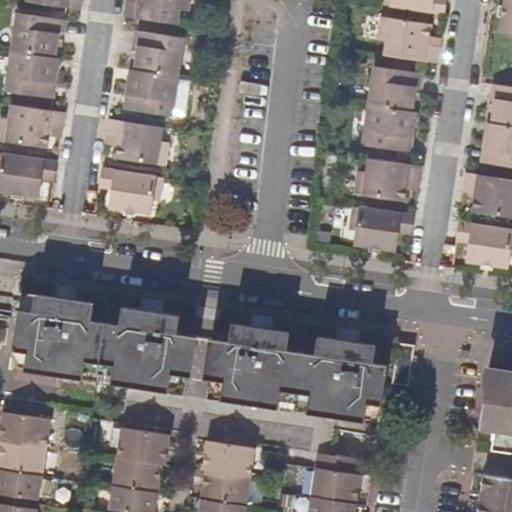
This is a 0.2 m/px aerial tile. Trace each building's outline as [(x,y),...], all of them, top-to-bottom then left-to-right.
[(129,0),(127,14),(136,15),(137,0),(129,0)] [(137,0),(136,15),(140,16),(179,22),(181,9),(189,10),(190,0),(137,0)] [(383,0),(383,2),(447,12),(448,0),(383,0)] [(511,0),(504,0),(499,32),(511,33),(511,0)] [(61,56),(67,20),(16,13),(10,49),(61,56)] [(383,53),(426,60),(429,45),(442,47),(445,25),(389,17),(381,15),(377,38),(385,39),(383,53)] [(138,31),(132,67),(179,75),(185,38),(138,31)] [(55,97),(61,56),(10,49),(4,89),(55,97)] [(418,111),(424,74),(374,66),(369,104),(418,111)] [(179,75),(132,67),(126,108),(173,115),(179,75)] [(511,85),(495,83),(489,122),(511,125),(511,85)] [(66,110),(54,109),(11,102),(9,118),(0,116),(0,139),(5,140),(48,147),(52,126),(64,127),(66,110)] [(412,152),(418,111),(369,104),(362,144),(412,152)] [(163,126),(125,120),(120,119),(112,118),(109,134),(118,135),(117,144),(115,157),(158,163),(166,164),(169,143),(161,142),(163,126)] [(511,125),(489,122),(483,162),(511,166),(511,125)] [(118,135),(109,134),(108,143),(117,144),(118,135)] [(56,181),(59,160),(3,151),(0,172),(0,191),(39,197),(41,179),(56,181)] [(424,165),(411,163),(368,156),(366,172),(356,171),(353,193),(362,195),(406,201),(409,179),(421,182),(424,165)] [(156,175),(113,168),(104,167),(102,185),(111,186),(108,208),(151,214),(153,198),(160,199),(163,176),(156,175)] [(511,178),(482,173),(468,172),(465,198),(475,199),(473,211),(511,216),(511,178)] [(413,235),(416,214),(361,206),(353,204),(351,223),(358,225),(359,225),(356,245),(398,251),(400,234),(413,235)] [(511,228),(461,220),(458,241),(468,243),(466,262),(508,268),(511,252),(511,251),(511,228)] [(44,294),(45,283),(25,280),(24,291),(35,293),(32,311),(19,309),(0,305),(0,347),(27,352),(24,370),(82,378),(84,361),(100,363),(107,322),(91,320),(93,302),(44,294)] [(107,322),(100,363),(115,365),(112,383),(168,392),(171,374),(191,377),(197,335),(178,332),(180,315),(123,307),(120,324),(107,322)] [(367,404),(381,405),(387,364),(373,363),(376,345),(319,336),(317,353),(288,349),(289,331),(233,323),(231,340),(211,338),(205,379),(225,383),(222,400),(279,408),(282,391),(311,395),(309,412),(365,421),(367,404)] [(415,346),(404,345),(399,344),(394,383),(395,384),(409,385),(415,346)] [(511,369),(489,366),(479,429),(511,434),(511,369)] [(0,492),(40,499),(51,419),(5,412),(1,441),(0,444),(0,492)] [(109,508),(136,511),(156,511),(164,465),(166,465),(171,434),(121,427),(109,508)] [(256,447),(207,440),(202,470),(205,471),(201,498),(199,511),(246,511),(252,478),(256,451),(256,447)] [(362,467),(317,460),(316,468),(315,474),(312,496),(310,496),(308,511),(356,511),(360,481),(362,467)] [(511,511),(511,479),(485,475),(482,500),(479,511),(511,511)] [(0,511),(38,511),(39,509),(0,502),(0,511)]
